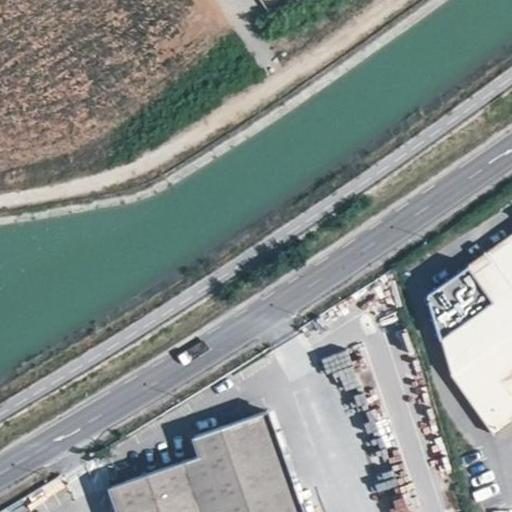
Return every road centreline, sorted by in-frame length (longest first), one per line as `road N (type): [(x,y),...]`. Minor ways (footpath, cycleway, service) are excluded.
road 1 (tertiary): [(0,472),(270,313),(511,148)]
road 2 (track): [(392,0),(133,167),(0,197)]
